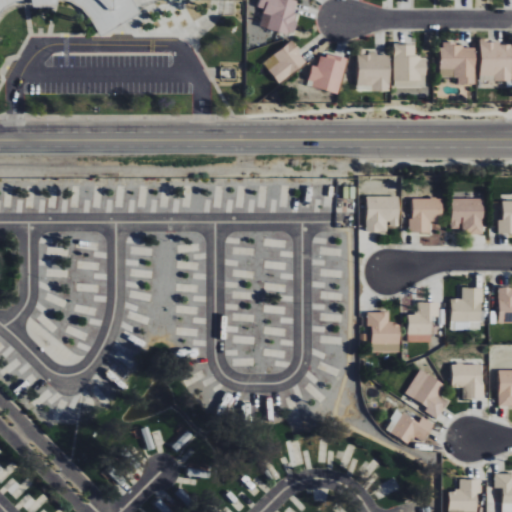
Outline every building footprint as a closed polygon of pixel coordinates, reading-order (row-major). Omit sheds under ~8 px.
[(0,0),(0,14),(12,0),(20,0),(55,10),(57,0),(66,0),(105,33),(143,15),(135,0),(0,0)] [(297,1),(294,0),(260,0),(258,7),(264,9),(259,27),(293,35),(298,14),(294,13),(297,1)] [(263,60),(277,83),(306,65),(293,42),(263,60)] [(458,84),(475,85),(476,47),(455,46),(455,42),(441,42),(440,77),(458,77),(458,84)] [(481,76),(494,76),(494,82),(511,81),(511,55),(511,42),(480,42),(481,76)] [(393,88),(426,88),(426,58),(415,58),(415,45),(394,45),(393,88)] [(345,58),(320,54),(318,66),(312,65),(308,87),(340,93),(345,58)] [(389,92),(390,55),(358,54),(357,86),(368,86),(368,91),(389,92)] [(399,196),(366,197),(367,232),(388,232),(388,227),(399,226),(399,196)] [(410,232),(430,233),(430,222),(442,222),(442,199),(411,198),(410,232)] [(483,199),(451,198),(451,229),(461,229),(461,234),(483,234),(483,199)] [(511,233),(511,201),(503,201),(503,220),(498,220),(498,234),(511,233)] [(511,287),(498,288),(499,323),(511,322),(511,287)] [(451,299),(450,329),(480,330),(482,289),(462,288),(462,299),(451,299)] [(408,314),(407,342),(432,342),(432,317),(438,317),(438,303),(418,303),(417,314),(408,314)] [(400,324),(388,323),(388,312),(367,312),(367,326),(372,326),(371,352),(399,353),(400,324)] [(451,364),(452,388),(463,387),(463,399),(483,398),(482,364),(451,364)] [(450,386),(418,370),(406,395),(428,406),(425,412),(435,417),(450,386)] [(511,370),(498,371),(499,406),(511,406),(511,370)] [(385,429),(409,445),(414,437),(423,443),(435,425),(422,417),(418,423),(397,410),(385,429)] [(511,511),(511,473),(495,474),(495,489),(503,489),(502,511),(511,511)] [(478,511),(479,480),(460,480),(459,491),(449,491),(448,511),(478,511)]
